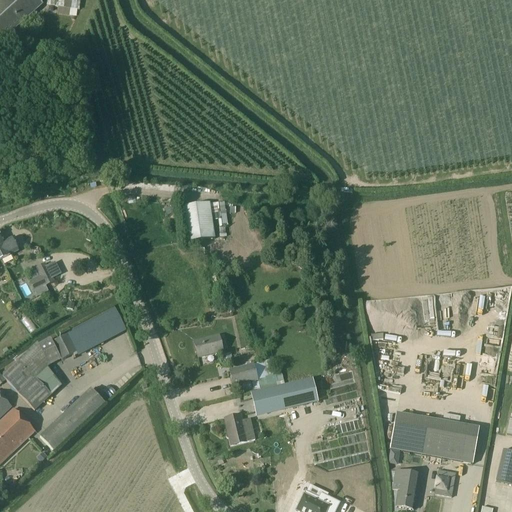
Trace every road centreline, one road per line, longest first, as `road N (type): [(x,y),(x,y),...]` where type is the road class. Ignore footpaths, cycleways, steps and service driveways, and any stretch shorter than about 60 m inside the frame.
road 1 (track): [(511,260),(501,193),(492,189),(355,208),(347,219),(358,285),(368,296),(506,285)]
road 2 (track): [(141,0),(347,184),(511,169)]
road 3 (tertiary): [(227,511),(202,485),(184,444),(104,228),(61,204),(0,221)]
road 4 (unknown): [(151,350),(104,371),(35,425)]
road 5 (unknown): [(477,405),(461,361),(443,352),(418,361),(413,387),(427,399)]
